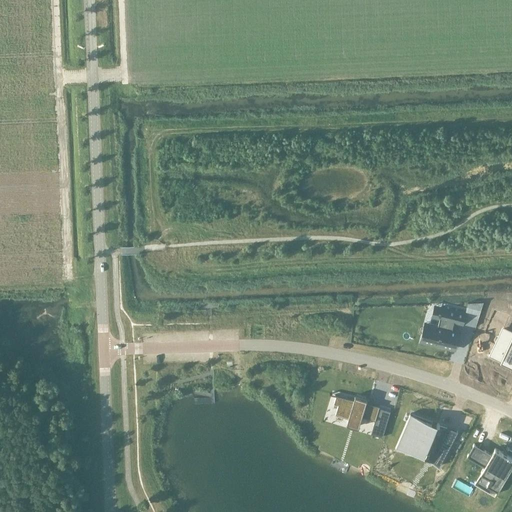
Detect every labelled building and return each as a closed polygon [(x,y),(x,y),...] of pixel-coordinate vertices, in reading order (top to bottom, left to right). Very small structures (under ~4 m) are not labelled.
[(428,323),(423,342),(451,349),(456,330),(452,329),(454,321),(462,323),(465,313),(440,307),(441,307),(440,311),(439,311),(439,313),(438,316),(438,317),(438,318),(439,318),(437,326),(428,323)] [(511,333),(503,329),(497,343),(499,343),(492,357),(500,361),(501,359),(511,364),(511,333)] [(336,396),(334,403),(338,404),(335,414),(348,418),(347,423),(359,426),(361,416),(375,420),(379,406),(366,402),(367,399),(355,396),(354,399),(335,394),(335,396),(336,396)] [(438,465),(439,466),(451,442),(440,437),(444,426),(446,427),(447,426),(437,422),(436,425),(431,423),(410,412),(395,449),(410,452),(414,443),(427,448),(426,451),(442,458),(438,465)] [(484,450),(477,462),(484,466),(481,472),(490,477),(487,484),(497,490),(511,464),(511,458),(495,448),(491,454),(484,450)]
